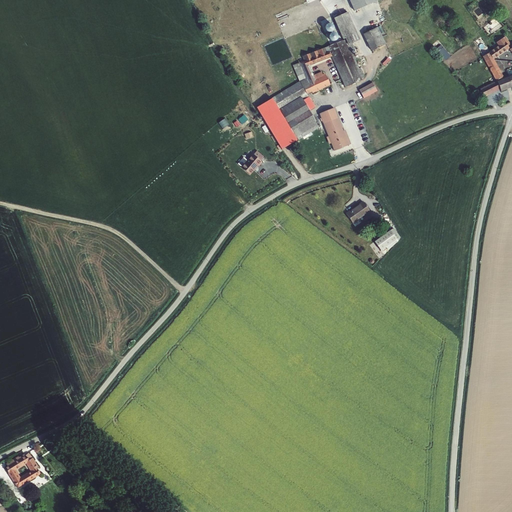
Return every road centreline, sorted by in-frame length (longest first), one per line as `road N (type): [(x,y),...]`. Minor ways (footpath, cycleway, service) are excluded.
road 1 (unclassified): [(0,457),(82,412),(251,210),(290,186),(461,119),(511,113)]
road 2 (unclassified): [(451,511),(476,239),(511,118)]
road 3 (track): [(0,202),(116,231),(184,292)]
road 4 (unknown): [(344,7),(368,61),(365,80),(342,100),(363,162)]
